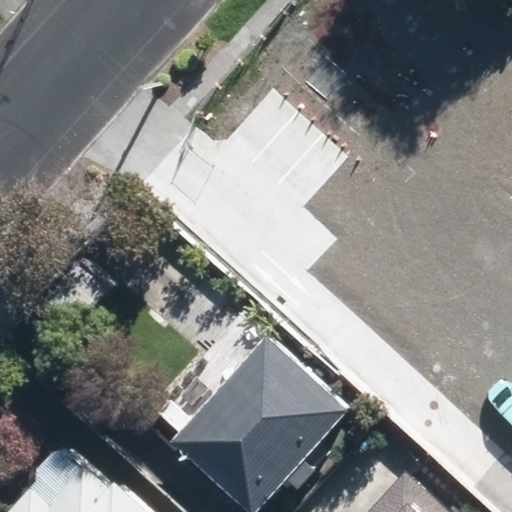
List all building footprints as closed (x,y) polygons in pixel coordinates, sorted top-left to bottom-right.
[(511,68),(446,139),(511,199),(511,68)] [(396,370),(492,263),(415,194),(319,301),(396,370)] [(261,342),(172,439),(251,511),(252,511),(341,416),(261,342)] [(511,429),(500,419),(466,456),(511,498),(511,429)] [(162,511),(76,438),(12,511),(162,511)] [(469,511),(416,465),(373,511),(469,511)]
